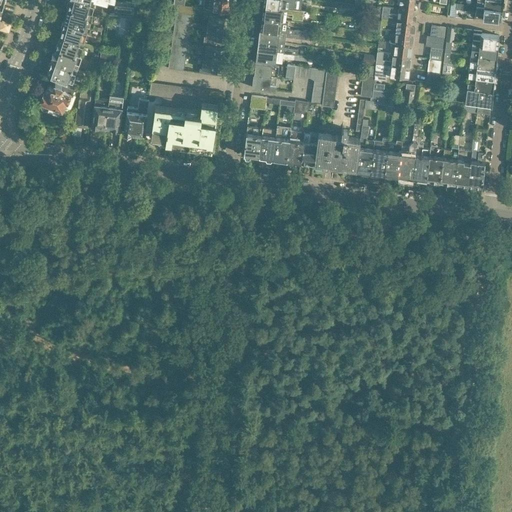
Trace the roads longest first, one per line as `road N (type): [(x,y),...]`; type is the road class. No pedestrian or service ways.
road 1 (tertiary): [(488,215),(227,178)]
road 2 (tertiary): [(227,178),(0,151)]
road 3 (residential): [(488,215),(510,28)]
road 4 (residential): [(227,178),(246,0)]
